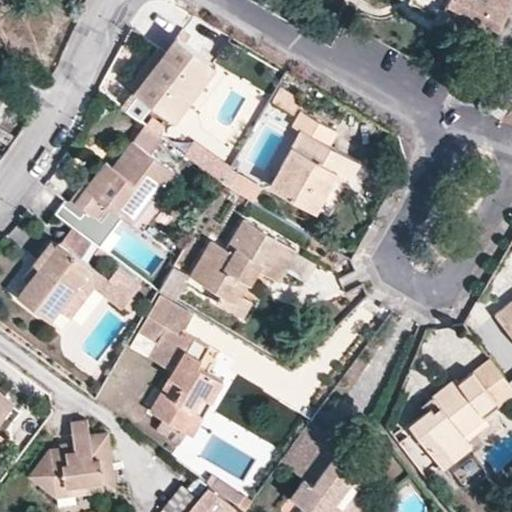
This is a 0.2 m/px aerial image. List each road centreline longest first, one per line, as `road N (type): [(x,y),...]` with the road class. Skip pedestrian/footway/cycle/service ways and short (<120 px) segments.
road 1 (residential): [(217,0),(428,115),(448,138)]
road 2 (residential): [(109,0),(53,127),(0,198)]
road 3 (unknown): [(0,344),(97,411),(154,485)]
road 4 (residential): [(427,292),(399,277),(389,252),(448,138)]
road 5 (residential): [(511,190),(454,286),(427,292)]
